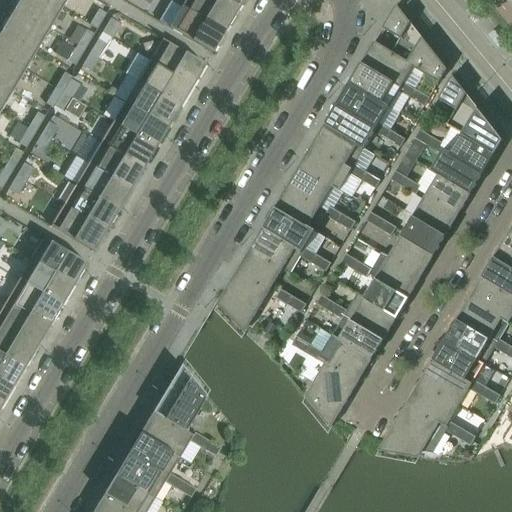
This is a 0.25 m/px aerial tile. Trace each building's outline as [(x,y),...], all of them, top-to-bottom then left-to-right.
[(62,10),(45,0),(20,0),(14,9),(50,31),(62,10)] [(45,0),(62,10),(67,0),(45,0)] [(237,13),(216,0),(185,0),(181,7),(225,33),(225,32),(224,31),(227,26),(229,27),(237,13)] [(244,0),(216,0),(237,13),(238,12),(236,11),(239,5),(241,6),(244,0)] [(225,33),(181,7),(171,1),(158,23),(212,55),(213,53),(211,52),(215,46),(217,47),(225,33)] [(447,70),(396,5),(382,29),(399,39),(391,52),(391,53),(413,67),(412,68),(439,83),(447,70)] [(50,31),(14,9),(2,31),(37,52),(50,31)] [(97,31),(106,15),(98,10),(89,26),(97,31)] [(112,40),(120,26),(110,20),(102,34),(112,40)] [(37,52),(2,31),(0,33),(0,56),(25,72),(37,52)] [(84,51),(94,36),(86,31),(77,47),(84,51)] [(205,66),(162,40),(149,62),(193,87),(191,86),(195,80),(196,81),(205,66)] [(99,60),(107,47),(97,41),(89,54),(99,60)] [(413,67),(391,53),(391,52),(374,42),(361,64),(401,87),(412,68),(413,67)] [(75,67),(84,51),(77,47),(67,62),(75,67)] [(91,74),(99,60),(89,54),(81,68),(91,74)] [(25,72),(0,56),(0,84),(13,92),(25,72)] [(193,87),(149,62),(137,82),(179,107),(190,88),(192,89),(193,87)] [(382,103),(393,85),(400,89),(401,87),(361,64),(349,84),(388,108),(389,107),(382,103)] [(62,94),(70,80),(72,78),(64,74),(55,89),(62,94)] [(503,141),(452,76),(438,100),(455,110),(446,126),(461,135),(462,134),(495,153),(503,141)] [(72,100),(80,86),(70,80),(62,94),(72,100)] [(179,107),(137,82),(124,103),(166,128),(179,107)] [(416,96),(419,92),(404,83),(398,92),(409,98),(412,94),(416,96)] [(13,92),(0,84),(0,112),(0,113),(13,92)] [(388,108),(349,84),(336,105),(376,129),(388,108)] [(54,107),(62,94),(55,89),(45,105),(53,110),(54,107)] [(429,99),(419,92),(416,96),(412,94),(409,98),(424,107),(429,99)] [(64,113),(72,100),(62,94),(54,107),(64,113)] [(166,128),(124,103),(112,123),(154,148),(166,128)] [(376,129),(336,105),(324,125),(364,149),(376,129)] [(35,134),(45,118),(37,113),(28,129),(35,134)] [(50,143),(58,129),(48,123),(40,137),(50,143)] [(154,148),(112,123),(100,144),(142,169),(154,148)] [(391,138),(394,133),(379,124),(374,133),(385,140),(387,135),(391,138)] [(364,149),(324,125),(312,146),(352,170),(364,149)] [(26,149),(35,134),(28,129),(18,145),(26,149)] [(432,144),(435,139),(420,130),(414,139),(425,146),(428,141),(432,144)] [(405,140),(394,133),(391,138),(387,135),(385,140),(400,148),(405,140)] [(483,174),(495,153),(462,134),(461,135),(450,153),(450,154),(483,174)] [(42,156),(50,143),(40,137),(32,150),(42,156)] [(445,146),(435,139),(432,144),(428,141),(425,146),(440,154),(443,149),(445,146)] [(142,169),(100,144),(88,165),(129,190),(142,169)] [(352,170),(312,146),(299,167),(332,186),(332,187),(339,191),(352,170)] [(483,174),(450,154),(450,153),(443,149),(440,154),(430,172),(437,176),(437,175),(471,195),(483,174)] [(11,175),(20,159),(12,154),(3,170),(11,175)] [(26,184),(34,170),(23,164),(16,178),(26,184)] [(129,190),(88,165),(75,185),(119,211),(119,210),(118,209),(129,190)] [(367,179),(369,175),(354,166),(349,174),(360,181),(363,176),(367,179)] [(332,187),(332,186),(299,167),(287,187),(320,207),(332,187)] [(0,189),(1,190),(11,175),(3,170),(0,174),(0,189)] [(407,185),(410,181),(395,172),(390,180),(401,187),(403,183),(407,185)] [(380,181),(369,175),(367,179),(363,176),(360,181),(375,190),(380,181)] [(458,215),(471,195),(437,175),(437,176),(425,195),(458,215)] [(18,197),(26,184),(16,178),(8,191),(18,197)] [(421,187),(410,181),(407,185),(403,183),(401,187),(416,196),(421,187)] [(119,211),(75,185),(63,206),(107,232),(107,231),(105,230),(109,224),(110,225),(119,211)] [(308,227),(320,207),(287,187),(275,208),(308,227)] [(446,236),(458,215),(425,195),(413,216),(446,236)] [(107,232),(63,206),(50,227),(94,253),(95,251),(93,251),(97,245),(98,246),(103,238),(107,232)] [(342,221),(344,216),(329,207),(324,216),(335,223),(338,218),(342,221)] [(315,231),(308,227),(275,208),(262,228),(302,252),(315,231)] [(383,226),(385,222),(370,213),(365,221),(376,228),(379,224),(383,226)] [(355,223),(344,216),(342,221),(338,218),(335,223),(350,231),(355,223)] [(434,256),(446,236),(413,216),(401,237),(434,256)] [(396,228),(385,222),(383,226),(379,224),(376,228),(391,237),(396,228)] [(302,252),(262,228),(250,249),(290,273),(302,252)] [(421,277),(434,256),(401,237),(388,257),(421,277)] [(511,241),(506,237),(493,258),(511,269),(511,241)] [(87,265),(43,239),(30,260),(74,286),(75,285),(73,284),(76,279),(78,280),(87,265)] [(290,273),(250,249),(238,270),(271,290),(273,286),(282,270),(289,275),(290,273)] [(317,262),(320,258),(305,249),(300,257),(311,264),(313,259),(317,262)] [(409,298),(421,277),(388,257),(382,253),(371,270),(369,274),(376,278),(409,298)] [(358,268),(360,264),(346,255),(340,263),(351,270),(354,265),(358,268)] [(331,264),(320,258),(317,262),(313,259),(311,264),(326,273),(331,264)] [(511,269),(493,258),(481,279),(511,297),(511,269)] [(74,286),(30,260),(18,281),(62,307),(74,286)] [(371,270),(360,264),(358,268),(354,265),(351,270),(366,279),(369,274),(371,270)] [(249,327),(271,290),(238,270),(217,305),(245,334),(249,327)] [(397,318),(409,298),(376,278),(364,299),(397,318)] [(511,315),(506,312),(511,301),(511,297),(481,279),(469,299),(509,323),(511,317),(511,315)] [(62,307),(18,281),(6,302),(49,327),(50,326),(48,325),(52,320),(53,321),(62,307)] [(293,303),(295,299),(280,290),(275,298),(286,305),(289,301),(293,303)] [(385,339),(397,318),(364,299),(357,294),(347,311),(344,315),(385,339)] [(333,309),(336,305),(321,296),(316,304),(327,311),(329,307),(333,309)] [(306,305),(295,299),(293,303),(289,301),(286,305),(301,314),(306,305)] [(509,323),(469,299),(456,320),(496,344),(499,340),(509,323)] [(49,327),(6,302),(0,311),(0,325),(37,348),(38,347),(36,346),(39,340),(41,342),(49,327)] [(347,311),(336,305),(333,309),(329,307),(327,311),(342,320),(344,315),(347,311)] [(372,359),(385,339),(344,315),(342,320),(332,336),(372,359)] [(496,344),(456,320),(444,340),(484,364),(493,349),(496,344)] [(37,348),(0,325),(0,353),(25,369),(25,368),(24,367),(27,361),(29,362),(37,348)] [(360,380),(372,359),(332,336),(322,352),(320,357),(327,361),(327,360),(360,380)] [(309,350),(311,346),(296,337),(291,346),(302,352),(305,348),(309,350)] [(484,364),(444,340),(432,361),(472,385),(474,381),(484,364)] [(511,353),(511,351),(511,347),(499,340),(496,344),(493,349),(504,355),(507,351),(511,353)] [(322,352),(311,346),(309,350),(305,348),(302,352),(317,361),(320,357),(322,352)] [(25,369),(0,353),(0,381),(11,388),(22,369),(24,370),(25,369)] [(331,429),(360,380),(327,360),(327,361),(305,397),(331,429)] [(472,385),(432,361),(420,382),(452,402),(456,396),(462,400),(469,390),(472,385)] [(184,434),(185,433),(206,398),(181,366),(151,415),(184,434)] [(0,406),(11,388),(0,381),(0,409),(0,410),(1,409),(0,408),(0,406)] [(486,394),(489,390),(474,381),(472,385),(469,390),(480,396),(482,392),(486,394)] [(452,402),(420,382),(407,402),(440,422),(452,402)] [(500,396),(489,390),(486,394),(482,392),(480,396),(495,405),(500,396)] [(418,459),(440,422),(407,402),(378,451),(418,459)] [(192,437),(185,433),(184,434),(151,415),(139,435),(179,459),(189,442),(192,437)] [(462,436),(464,431),(449,422),(444,431),(455,438),(458,433),(462,436)] [(475,438),(464,431),(462,436),(458,433),(455,438),(470,446),(475,438)] [(209,443),(194,434),(192,437),(189,442),(200,449),(203,445),(207,447),(209,443)] [(169,475),(179,459),(139,435),(127,456),(167,480),(169,475)] [(220,449),(209,443),(207,447),(203,445),(200,449),(215,458),(220,449)] [(167,480),(127,456),(114,477),(154,500),(164,484),(167,480)] [(169,475),(167,480),(164,484),(175,490),(178,486),(182,488),(185,484),(169,475)] [(147,511),(154,500),(114,477),(102,497),(125,511),(147,511)] [(190,499),(196,490),(185,484),(182,488),(178,486),(175,490),(190,499)] [(125,511),(102,497),(93,511),(125,511)]
